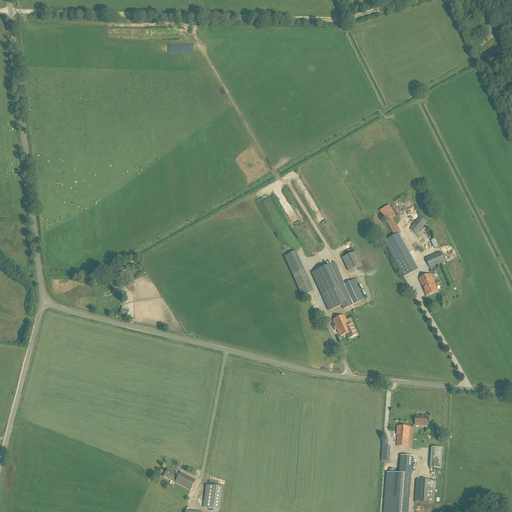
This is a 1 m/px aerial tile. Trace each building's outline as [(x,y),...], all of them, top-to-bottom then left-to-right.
[(389,206),(380,211),(389,227),(395,236),(394,237),(403,252),(404,254),(411,249),(396,223),(392,217),(395,216),(389,206)] [(421,217),(410,230),(417,235),(427,223),(421,217)] [(297,251),(286,255),(292,270),(303,266),(297,251)] [(362,265),(361,263),(356,252),(342,258),(347,270),(348,271),(362,265)] [(441,252),(425,258),(430,269),(445,263),(441,252)] [(334,263),(312,273),(322,294),(329,311),(341,305),(343,309),(350,306),(364,300),(355,279),(343,284),(334,263)] [(427,296),(438,291),(431,275),(420,279),(427,296)] [(352,325),(348,327),(344,316),(332,321),(340,337),(346,334),(349,339),(357,336),(352,325)] [(427,426),(428,417),(423,416),(423,417),(416,416),(416,425),(419,425),(419,426),(427,426)] [(408,447),(409,427),(397,426),(396,435),(398,435),(397,446),(408,447)] [(390,447),(388,447),(388,440),(382,440),(381,462),(390,462),(390,447)] [(442,463),(443,449),(432,448),(431,464),(430,468),(441,469),(442,463)] [(414,457),(401,456),(399,474),(397,473),(397,472),(395,472),(395,470),(389,469),(389,472),(387,472),(387,473),(383,511),(408,511),(411,476),(412,476),(414,457)] [(167,470),(164,477),(171,481),(172,479),(176,480),(175,483),(185,488),(189,491),(190,491),(195,481),(180,473),(178,477),(174,475),(175,474),(167,470)] [(434,504),(436,482),(416,480),(415,502),(434,504)] [(222,488),(206,485),(203,508),(218,510),(222,488)]
